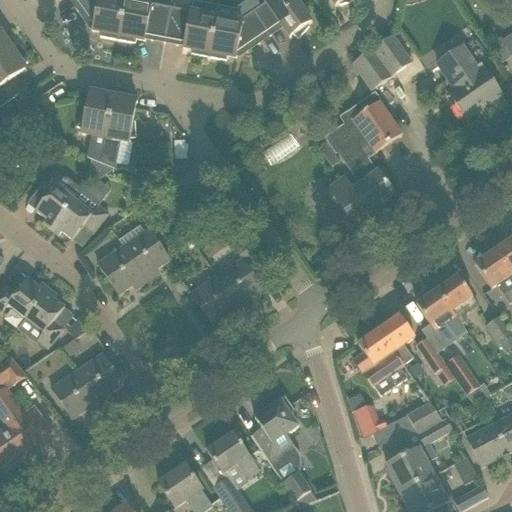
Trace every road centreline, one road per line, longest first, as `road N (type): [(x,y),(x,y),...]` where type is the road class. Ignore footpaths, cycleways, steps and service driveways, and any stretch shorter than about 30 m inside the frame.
road 1 (residential): [(322,307),(166,88)]
road 2 (residential): [(166,88),(258,102),(380,20),(385,0)]
road 3 (residential): [(166,414),(59,265),(0,219)]
road 4 (unclassified): [(322,307),(511,174)]
road 5 (residential): [(359,511),(306,319)]
road 6 (residential): [(166,88),(57,66),(9,0)]
road 7 (unclassified): [(166,414),(306,319)]
road 8 (unclassified): [(28,511),(166,414)]
